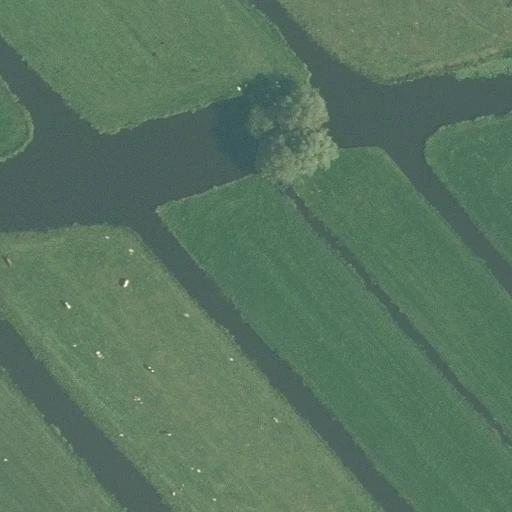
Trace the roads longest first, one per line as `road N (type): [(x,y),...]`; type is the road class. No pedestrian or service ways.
road 1 (track): [(290,149),(298,177),(511,412)]
road 2 (track): [(221,0),(243,25),(284,121)]
